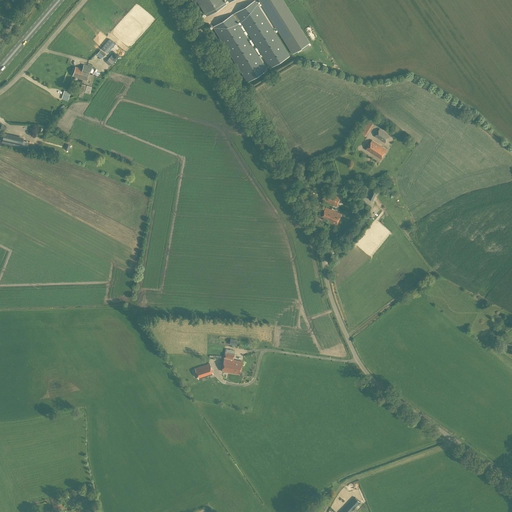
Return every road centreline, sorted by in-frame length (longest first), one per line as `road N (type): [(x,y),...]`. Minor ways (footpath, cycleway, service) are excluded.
road 1 (unclassified): [(511,478),(386,392),(356,361),(306,202),(179,0)]
road 2 (track): [(323,511),(337,487),(455,440)]
road 3 (unclassified): [(0,91),(84,0)]
